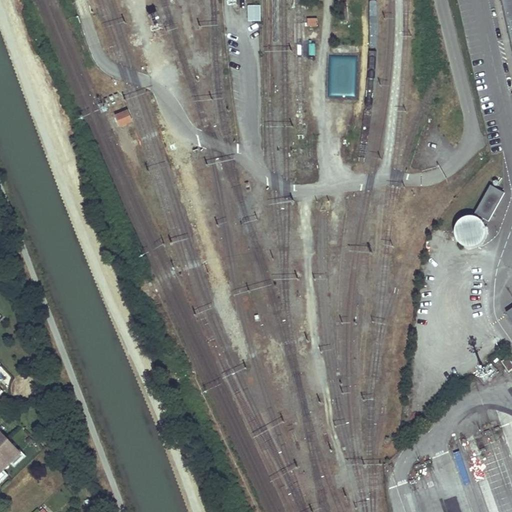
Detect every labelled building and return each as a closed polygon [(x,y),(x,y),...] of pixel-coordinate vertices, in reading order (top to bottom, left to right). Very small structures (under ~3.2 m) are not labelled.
[(511,0),(501,0),(511,44),(511,51),(511,0)] [(261,6),(247,6),(247,22),(261,22),(261,6)] [(224,15),(225,40),(238,39),(237,14),(224,15)] [(308,30),(308,38),(318,38),(318,30),(308,30)] [(128,110),(123,113),(128,123),(132,121),(128,110)] [(121,126),(128,123),(123,113),(116,116),(121,126)] [(477,251),(506,193),(490,186),(473,220),(465,216),(453,239),(477,251)] [(503,362),(509,373),(511,371),(511,359),(510,357),(503,362)] [(19,453),(0,432),(0,473),(12,462),(11,461),(19,453)]
